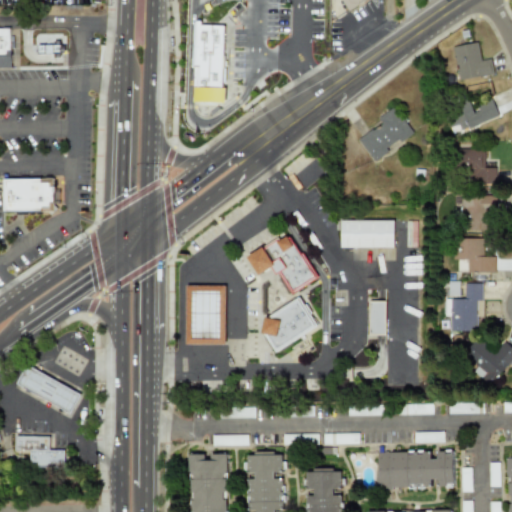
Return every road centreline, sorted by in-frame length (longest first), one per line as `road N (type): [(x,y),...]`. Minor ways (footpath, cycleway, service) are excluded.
road 1 (residential): [(144,429),(478,423),(478,511)]
road 2 (secondary): [(260,139),(455,0)]
road 3 (secondary): [(145,241),(250,164),(260,139)]
road 4 (primary): [(144,488),(145,333)]
road 5 (primary): [(123,79),(120,228)]
road 6 (secondary): [(120,228),(0,311)]
road 7 (secondary): [(260,139),(234,144),(145,210)]
